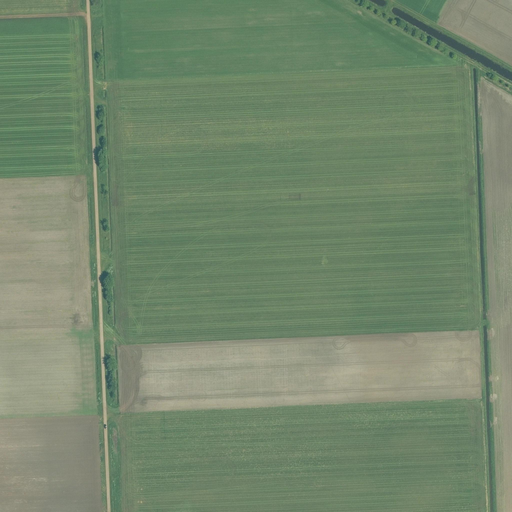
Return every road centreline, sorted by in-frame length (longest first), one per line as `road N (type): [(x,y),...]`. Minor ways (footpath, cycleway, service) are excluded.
road 1 (track): [(108,511),(87,0)]
road 2 (track): [(353,0),(511,88)]
road 3 (track): [(389,0),(511,69)]
